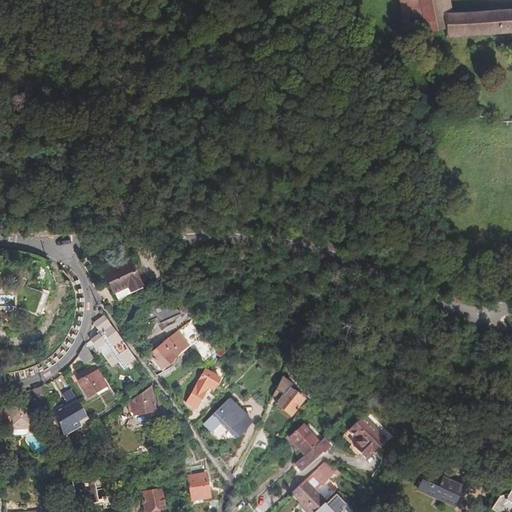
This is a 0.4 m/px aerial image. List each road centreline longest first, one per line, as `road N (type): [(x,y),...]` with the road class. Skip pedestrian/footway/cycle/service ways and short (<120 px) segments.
road 1 (residential): [(60,245),(193,236),(269,243),(330,255),(476,316)]
road 2 (residential): [(86,290),(83,325),(62,363),(0,385)]
